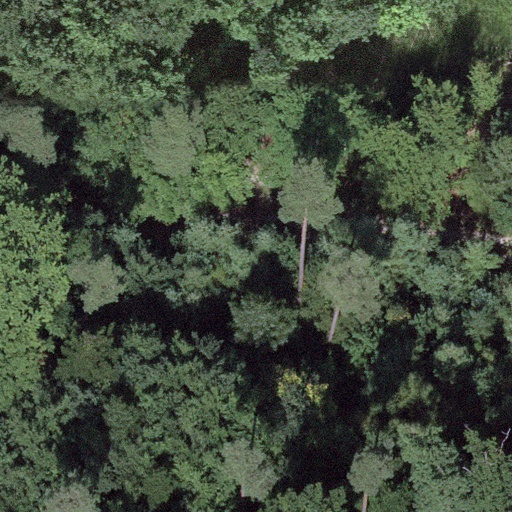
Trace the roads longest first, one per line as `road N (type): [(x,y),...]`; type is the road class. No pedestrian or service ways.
road 1 (track): [(0,221),(322,223),(511,249)]
road 2 (track): [(322,223),(169,150),(0,41)]
